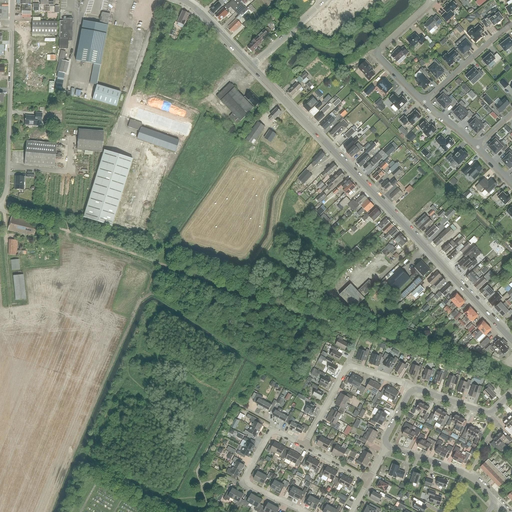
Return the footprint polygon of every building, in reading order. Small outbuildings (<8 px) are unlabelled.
[(0,0),(0,19),(8,19),(8,7),(8,1),(8,0),(0,0)] [(20,0),(20,4),(22,4),(22,14),(30,15),(31,9),(27,9),(27,4),(30,5),(30,0),(20,0)] [(224,8),(216,16),(220,21),(223,18),(224,18),(229,13),(228,13),(230,12),(228,10),(231,7),(239,15),(246,8),(241,2),(238,5),(233,0),(232,0),(229,4),(228,4),(224,8)] [(446,6),(443,9),(446,12),(442,16),(447,22),(454,15),(452,12),(458,7),(456,5),(457,4),(455,2),(454,3),(452,1),(448,4),(447,3),(445,5),(446,6)] [(218,2),(210,10),(214,14),(222,6),(218,2)] [(251,14),(256,10),(251,5),(236,19),(237,19),(239,21),(249,11),(251,13),(251,14)] [(184,25),(189,14),(182,11),(177,22),(184,25)] [(108,25),(110,14),(103,12),(101,13),(99,24),(83,21),(75,60),(93,64),(90,84),(97,85),(100,68),(108,25)] [(272,21),(278,15),(276,13),(270,19),(272,21)] [(504,19),(499,13),(492,18),(490,16),(482,22),(487,28),(492,24),(494,26),(497,24),(497,25),(501,22),(501,21),(504,19)] [(437,27),(442,22),(436,16),(433,18),(432,17),(429,20),(429,21),(424,26),(425,26),(425,27),(426,28),(427,28),(429,32),(436,25),(437,27)] [(63,18),(63,21),(60,21),(60,37),(59,49),(68,49),(68,41),(72,41),(73,18),(71,17),(67,17),(67,18),(63,18)] [(242,25),(239,21),(237,19),(228,27),(229,28),(228,29),(231,32),(233,31),(233,32),(242,25)] [(32,21),(32,34),(57,35),(57,22),(32,21)] [(474,28),(467,33),(476,43),(482,37),(480,35),(480,33),(483,30),(479,25),(475,29),(474,28)] [(250,44),(251,45),(248,48),(252,52),(262,43),(261,42),(269,34),(264,30),(250,44)] [(419,38),(415,33),(411,37),(410,36),(406,39),(413,47),(418,42),(421,45),(426,40),(421,35),(419,38)] [(465,36),(462,38),(465,42),(458,48),(463,54),(471,47),(466,42),(469,40),(465,36)] [(503,41),(498,45),(502,50),(503,50),(505,52),(510,48),(511,50),(511,49),(511,41),(509,38),(504,42),(503,41)] [(400,59),(400,57),(404,54),(405,55),(408,53),(403,47),(401,50),(399,48),(394,52),(394,53),(391,55),(394,58),(394,59),(397,62),(400,59)] [(448,53),(442,58),(450,67),(452,65),(453,65),(454,64),(454,63),(455,62),(453,59),(454,57),(455,58),(458,55),(454,50),(449,55),(448,53)] [(494,57),(491,54),(488,56),(486,58),(483,61),(483,62),(485,65),(486,64),(487,66),(493,61),(496,63),(501,58),(497,54),(494,57)] [(62,60),(62,59),(59,58),(56,71),(66,74),(69,62),(62,60)] [(361,66),(358,68),(366,76),(365,77),(369,81),(376,74),(372,71),(373,69),(365,61),(363,64),(363,63),(360,65),(361,66)] [(436,64),(429,70),(437,78),(444,72),(436,64)] [(424,90),(429,86),(428,85),(430,83),(425,77),(428,74),(422,68),(419,71),(423,74),(416,80),(419,83),(418,84),(418,87),(421,87),(424,90)] [(474,69),(466,76),(470,82),(479,74),(481,76),(483,74),(479,70),(477,72),(474,69)] [(305,72),(300,77),(303,81),(302,82),(303,82),(305,84),(309,80),(307,78),(307,77),(309,76),(305,72)] [(392,88),(387,82),(388,82),(385,79),(378,86),(381,90),(382,89),(386,94),(392,88)] [(500,83),(505,89),(509,85),(504,79),(500,83)] [(230,83),(217,96),(220,100),(218,102),(223,107),(225,105),(233,113),(230,117),(237,125),(257,106),(260,109),(265,104),(261,101),(261,102),(251,92),(245,98),(234,86),(232,84),(232,85),(230,83)] [(297,83),(288,91),(293,96),(302,88),(299,85),(297,83)] [(376,88),(372,84),(365,92),(368,95),(376,88)] [(116,107),(120,93),(96,85),(92,99),(116,107)] [(440,104),(441,105),(449,97),(447,95),(448,94),(444,90),(440,94),(442,96),(437,101),(437,102),(439,105),(440,104)] [(399,98),(395,94),(389,100),(393,104),(399,110),(407,102),(401,96),(399,98)] [(329,95),(323,100),(326,103),(331,98),(329,95)] [(486,96),(483,99),(490,106),(493,103),(486,96)] [(457,102),(453,98),(451,100),(449,97),(441,105),(442,106),(441,107),(444,109),(445,109),(450,105),(452,107),(457,102)] [(307,103),(304,107),(309,113),(313,109),(313,108),(315,107),(317,109),(322,105),(321,103),(320,102),(319,102),(318,104),(315,101),(313,98),(310,101),(308,103),(307,103)] [(341,102),(339,99),(333,104),(336,107),(341,102)] [(510,105),(505,99),(502,102),(501,101),(495,107),(498,110),(497,110),(500,114),(501,113),(501,114),(505,110),(504,110),(510,105)] [(457,117),(465,110),(463,107),(465,105),(461,101),(456,106),(458,108),(453,113),(454,114),(453,114),(456,117),(457,117)] [(319,122),(320,121),(325,116),(323,115),(331,108),(328,104),(320,112),(321,112),(315,118),(319,122)] [(138,108),(135,118),(186,135),(189,126),(138,108)] [(275,119),(282,112),(277,108),(271,115),(272,116),(269,118),(273,122),(276,120),(275,119)] [(344,109),(340,113),(343,117),(348,113),(344,109)] [(421,117),(415,110),(410,115),(406,118),(404,116),(400,120),(405,126),(409,122),(412,126),(421,117)] [(465,110),(457,117),(458,118),(457,119),(460,122),(461,121),(462,122),(467,117),(469,119),(473,115),(469,110),(468,112),(465,110)] [(36,126),(37,121),(41,122),(42,113),(36,113),(35,117),(26,116),(25,125),(36,126)] [(473,129),(473,130),(481,122),(479,120),(481,118),(476,114),(472,118),(474,121),(469,126),(470,126),(469,127),(472,130),(473,129)] [(330,116),(320,125),(324,129),(325,128),(326,129),(336,119),(335,118),(333,117),(332,118),(330,116)] [(334,131),(330,134),(334,139),(337,135),(338,136),(346,128),(342,124),(346,120),(344,119),(333,130),(334,131)] [(179,141),(141,127),(142,124),(130,120),(128,127),(139,131),(137,139),(175,152),(179,141)] [(430,125),(425,121),(419,127),(423,132),(424,134),(424,135),(426,137),(427,137),(428,138),(437,130),(431,124),(430,125)] [(253,144),(265,126),(258,122),(246,140),(253,144)] [(490,127),(486,122),(483,124),(481,122),(473,130),(474,131),(473,131),(476,134),(477,134),(478,134),(483,129),(485,131),(490,127)] [(104,131),(79,129),(77,150),(102,152),(104,131)] [(271,143),(276,135),(269,130),(264,138),(271,143)] [(411,132),(406,137),(411,142),(416,137),(411,132)] [(489,147),(488,148),(491,151),(491,150),(492,151),(502,141),(499,143),(498,141),(500,139),(496,135),(491,139),(494,142),(488,147),(489,147)] [(446,140),(442,136),(436,141),(441,145),(440,146),(446,152),(454,144),(453,142),(452,140),(451,140),(449,138),(446,140)] [(352,140),(344,147),(348,151),(354,145),(356,144),(355,143),(359,140),(356,138),(353,141),(352,140)] [(57,143),(26,141),(24,165),(54,167),(57,143)] [(493,151),(492,152),(495,155),(495,154),(496,155),(501,150),(503,152),(508,148),(502,141),(492,151),(493,151)] [(348,151),(347,153),(352,158),(356,154),(357,155),(360,151),(363,148),(362,146),(362,147),(358,143),(355,146),(354,145),(348,151)] [(367,155),(376,146),(373,143),(364,152),(367,155)] [(396,150),(391,144),(384,151),(389,157),(396,150)] [(424,149),(421,152),(424,156),(428,159),(432,156),(428,152),(424,149)] [(112,226),(118,206),(133,159),(104,150),(83,217),(112,226)] [(503,162),(502,163),(505,165),(506,165),(511,159),(511,153),(511,152),(510,150),(505,154),(508,156),(502,161),(503,162)] [(321,151),(320,152),(313,160),(314,161),(311,164),(314,167),(325,155),(321,151)] [(464,153),(461,151),(459,153),(458,153),(455,156),(456,156),(455,157),(451,154),(446,159),(452,165),(455,161),(459,165),(460,164),(461,165),(464,162),(463,161),(468,156),(465,152),(464,153)] [(361,167),(370,159),(365,154),(357,161),(358,162),(357,163),(361,167)] [(366,171),(367,171),(370,168),(371,169),(383,158),(379,154),(364,168),(365,169),(364,169),(366,171)] [(383,171),(389,165),(385,162),(379,167),(381,169),(373,177),(374,179),(376,182),(377,181),(377,182),(380,179),(381,180),(384,177),(383,176),(385,174),(383,171)] [(474,179),(479,175),(478,173),(482,170),(475,163),(470,168),(467,165),(461,170),(466,175),(469,173),(474,179)] [(329,176),(337,168),(334,164),(322,174),(325,177),(328,174),(329,176)] [(401,166),(392,174),(396,177),(402,172),(401,170),(403,168),(401,166)] [(425,176),(428,173),(421,166),(418,169),(425,176)] [(309,172),(307,169),(306,169),(298,178),(304,184),(313,175),(309,172)] [(339,176),(343,173),(342,173),(342,172),(341,172),(340,171),(330,181),(331,181),(327,185),(329,186),(333,183),(336,180),(340,177),(339,176)] [(329,191),(345,176),(344,176),(344,175),(343,173),(339,176),(340,177),(336,180),(333,183),(329,186),(327,188),(329,191)] [(15,189),(24,190),(24,177),(15,176),(15,189)] [(451,181),(455,185),(459,181),(455,177),(451,181)] [(345,189),(351,182),(348,179),(342,185),(341,184),(337,188),(339,189),(342,186),(345,189)] [(393,187),(398,183),(394,179),(390,183),(388,181),(382,186),(386,191),(392,185),(393,187)] [(484,179),(475,187),(480,192),(483,188),(489,194),(497,185),(491,179),(488,183),(484,179)] [(345,193),(338,199),(341,202),(340,204),(344,208),(351,201),(346,196),(347,195),(356,187),(352,183),(344,191),(345,193)] [(398,188),(390,196),(391,197),(390,198),(393,201),(394,200),(395,201),(403,194),(398,188)] [(323,192),(316,199),(320,203),(327,196),(323,192)] [(497,193),(492,198),(495,200),(496,200),(498,201),(500,199),(505,205),(508,203),(511,201),(510,200),(511,200),(508,196),(507,197),(503,193),(499,196),(497,193)] [(363,195),(356,202),(354,200),(348,205),(350,208),(353,205),(356,209),(360,205),(367,199),(363,195)] [(361,206),(363,208),(358,213),(360,215),(365,210),(367,212),(374,206),(368,200),(361,206)] [(321,216),(327,210),(322,206),(317,212),(321,216)] [(429,214),(431,216),(437,210),(433,206),(431,208),(433,210),(429,214)] [(452,208),(445,215),(448,218),(451,215),(452,216),(456,212),(452,208)] [(362,219),(363,220),(365,221),(368,218),(370,217),(372,219),(374,221),(382,214),(377,209),(371,213),(370,212),(362,219)] [(419,228),(429,219),(425,215),(415,224),(419,228)] [(334,230),(347,218),(344,216),(332,228),(334,230)] [(34,235),(37,225),(31,224),(32,222),(11,217),(8,230),(23,234),(30,235),(31,234),(34,235)] [(386,219),(378,226),(382,230),(390,223),(386,219)] [(423,232),(433,223),(429,219),(419,228),(423,232)] [(386,234),(394,227),(390,223),(382,230),(386,234)] [(429,239),(439,230),(435,226),(425,235),(429,239)] [(449,227),(433,242),(437,246),(445,239),(446,240),(454,232),(449,228),(449,227)] [(392,238),(399,232),(395,228),(384,238),(387,240),(391,237),(392,238)] [(398,244),(405,238),(401,234),(394,240),(398,244)] [(459,245),(465,239),(462,236),(456,241),(459,245)] [(474,244),(479,240),(475,236),(470,240),(474,244)] [(401,248),(408,242),(405,238),(398,244),(401,248)] [(17,255),(17,240),(9,240),(8,255),(17,255)] [(446,254),(456,245),(452,240),(442,250),(442,251),(443,252),(444,252),(446,254)] [(455,250),(458,254),(460,252),(460,251),(465,246),(462,243),(455,250)] [(462,253),(470,246),(468,243),(465,246),(460,251),(460,252),(462,253)] [(390,252),(395,248),(392,245),(392,246),(390,244),(386,247),(390,252)] [(481,253),(477,249),(478,249),(474,245),(463,254),(466,257),(458,264),(464,270),(467,268),(470,271),(477,263),(474,260),(481,253)] [(451,261),(458,254),(455,250),(447,257),(451,261)] [(12,270),(20,269),(19,259),(11,260),(12,270)] [(423,277),(431,270),(422,261),(415,268),(423,277)] [(479,270),(481,268),(479,266),(466,278),(470,281),(480,272),(479,270)] [(396,291),(410,278),(400,268),(387,281),(396,291)] [(432,285),(441,276),(441,275),(439,273),(439,274),(437,272),(433,276),(432,276),(431,277),(431,279),(428,281),(432,285)] [(480,272),(470,281),(473,285),(480,278),(481,277),(480,276),(480,275),(481,273),(480,272)] [(490,283),(494,279),(489,273),(483,278),(483,277),(474,286),(478,290),(488,281),(490,283)] [(501,278),(504,275),(503,273),(501,274),(500,276),(499,275),(495,279),(499,282),(502,279),(501,278)] [(15,300),(26,299),(23,275),(13,276),(15,300)] [(401,301),(423,280),(419,277),(413,283),(414,284),(399,299),(401,301)] [(442,285),(446,281),(442,277),(432,287),(434,290),(436,288),(438,289),(441,286),(441,287),(442,285)] [(364,297),(375,286),(369,280),(358,291),(351,284),(340,295),(354,309),(365,298),(364,297)] [(510,286),(509,286),(506,283),(502,287),(507,292),(511,289),(510,287),(511,287),(511,286),(511,283),(509,285),(510,286)] [(440,298),(443,295),(444,296),(448,293),(449,293),(450,292),(450,291),(453,288),(449,284),(440,292),(437,295),(440,298)] [(425,290),(420,285),(412,294),(416,298),(425,290)] [(487,300),(495,293),(492,290),(494,289),(491,286),(490,288),(487,285),(480,292),(487,300)] [(375,300),(382,294),(376,288),(370,294),(375,300)] [(510,303),(511,300),(511,289),(507,293),(511,298),(503,305),(501,303),(495,308),(499,313),(510,303)] [(493,306),(502,298),(498,293),(489,302),(493,306)] [(452,306),(460,298),(456,294),(450,299),(454,303),(452,304),(451,305),(452,306)] [(454,308),(456,306),(459,308),(465,302),(460,298),(452,306),(454,308)] [(511,304),(510,303),(499,313),(503,317),(508,313),(510,316),(511,313),(511,311),(511,310),(509,312),(507,310),(511,305),(511,304)] [(465,320),(474,312),(470,307),(464,313),(466,316),(464,318),(465,320)] [(453,319),(459,312),(456,310),(449,316),(452,319),(453,319)] [(455,321),(461,315),(459,312),(453,319),(455,321)] [(474,312),(465,320),(466,320),(464,321),(466,323),(470,320),(472,322),(478,316),(474,312)] [(474,338),(487,325),(483,321),(477,327),(480,329),(475,334),(474,333),(472,336),(474,338)] [(485,335),(491,329),(487,325),(474,338),(476,341),(484,334),(485,335)] [(468,333),(469,335),(476,328),(474,326),(468,331),(469,332),(468,333)] [(345,350),(348,344),(342,341),(344,338),(338,335),(337,338),(339,339),(336,345),(345,350)] [(487,338),(480,345),(483,348),(491,341),(487,338)] [(504,355),(509,350),(506,346),(507,345),(503,341),(502,342),(499,340),(494,345),(495,345),(492,348),(496,352),(495,352),(496,353),(497,353),(498,355),(499,354),(500,355),(502,353),(504,355)] [(330,345),(328,348),(333,350),(330,356),(339,361),(342,355),(336,352),(338,349),(330,345)] [(368,356),(370,350),(367,349),(366,351),(360,349),(357,359),(363,361),(365,355),(368,356)] [(383,355),(380,354),(379,356),(373,354),(370,364),(376,366),(378,359),(381,360),(383,355)] [(327,358),(323,356),(322,359),(326,361),(330,363),(327,368),(332,371),(331,372),(335,374),(338,367),(332,364),(333,361),(327,358)] [(395,364),(398,358),(395,357),(394,359),(389,356),(386,360),(383,365),(389,368),(392,362),(395,364)] [(406,370),(410,364),(407,363),(406,365),(400,362),(395,371),(400,374),(404,368),(406,370)] [(421,371),(423,365),(420,364),(419,366),(413,364),(410,374),(416,376),(418,370),(421,371)] [(436,370),(433,369),(432,371),(426,369),(423,379),(429,381),(431,374),(434,375),(436,370)] [(320,371),(317,370),(315,373),(318,375),(319,374),(323,376),(319,384),(326,388),(327,386),(328,386),(331,380),(324,377),(326,374),(320,371)] [(438,371),(434,382),(440,385),(442,380),(442,379),(443,378),(446,379),(448,373),(445,372),(444,373),(440,372),(438,371)] [(353,386),(358,377),(353,374),(350,378),(348,377),(344,383),(347,385),(348,383),(353,386)] [(457,384),(460,376),(457,375),(456,378),(450,375),(446,387),(452,389),(454,383),(457,384)] [(361,392),(364,386),(361,385),(364,380),(358,377),(353,386),(359,389),(358,390),(360,392),(361,392)] [(371,392),(376,383),(371,380),(366,388),(364,386),(361,392),(362,393),(363,393),(366,389),(371,392)] [(469,389),(472,381),(468,380),(467,383),(461,380),(457,392),(464,394),(465,388),(469,389)] [(378,398),(381,393),(378,391),(381,386),(376,383),(371,392),(376,395),(375,396),(378,398)] [(316,399),(320,401),(324,394),(317,390),(319,387),(313,384),(311,387),(316,389),(313,395),(317,397),(316,399)] [(480,384),(480,386),(479,387),(473,384),(469,396),(475,398),(478,391),(481,393),(483,385),(480,384)] [(492,401),(497,396),(493,392),(495,390),(489,384),(485,388),(487,389),(484,392),(492,401)] [(389,398),(394,389),(388,386),(384,394),(381,393),(378,398),(381,399),(383,395),(389,398)] [(396,397),(399,392),(394,389),(389,398),(394,401),(393,403),(395,404),(399,398),(396,397)] [(352,399),(353,396),(348,393),(346,396),(341,393),(338,399),(347,404),(350,398),(352,399)] [(253,402),(256,403),(259,405),(257,407),(262,409),(266,402),(262,400),(263,397),(257,394),(253,402)] [(310,411),(313,413),(317,407),(310,403),(312,401),(306,398),(304,400),(309,403),(304,412),(308,414),(310,411)] [(344,409),(347,404),(338,399),(335,404),(340,407),(339,410),(344,412),(346,410),(344,409)] [(276,403),(277,402),(274,400),(272,405),(266,402),(262,409),(266,411),(267,409),(272,412),(276,403)] [(421,412),(425,405),(420,402),(417,408),(414,407),(411,413),(414,414),(416,410),(421,412)] [(426,413),(430,407),(425,405),(421,412),(425,415),(423,419),(426,420),(429,415),(426,413)] [(385,420),(388,414),(382,412),(384,409),(378,406),(377,409),(378,410),(376,415),(385,420)] [(439,418),(443,411),(438,408),(434,414),(432,413),(429,419),(432,420),(434,416),(439,418)] [(344,412),(339,410),(338,412),(332,409),(329,415),(338,420),(341,414),(343,415),(344,412)] [(278,421),(282,413),(276,410),(273,415),(275,416),(274,419),(278,421)] [(444,427),(447,421),(444,420),(448,413),(443,411),(439,418),(436,423),(441,425),(444,427)] [(288,423),(293,413),(291,412),(288,417),(282,413),(278,421),(282,423),(283,421),(288,423)] [(294,432),(298,425),(294,423),(292,422),(294,418),(292,417),(293,413),(288,423),(288,424),(290,425),(289,427),(292,428),(290,430),(294,432)] [(252,426),(260,431),(263,425),(257,422),(258,420),(248,414),(247,417),(251,420),(250,422),(253,423),(252,426)] [(456,425),(460,417),(455,414),(452,421),(450,419),(447,425),(449,426),(452,422),(456,425)] [(336,425),(338,420),(329,415),(327,420),(332,423),(330,426),(336,429),(337,426),(336,425)] [(382,425),(385,420),(376,415),(373,420),(371,420),(370,422),(375,425),(376,423),(382,425)] [(462,426),(465,419),(460,417),(456,425),(461,427),(459,431),(461,433),(464,427),(462,426)] [(511,436),(511,423),(507,419),(503,423),(508,428),(506,430),(510,434),(511,436)] [(413,426),(411,425),(406,422),(403,428),(406,429),(402,435),(407,438),(412,430),(413,426)] [(298,425),(294,432),(299,435),(300,432),(302,434),(303,432),(306,433),(309,427),(304,424),(302,427),(298,425)] [(366,433),(375,438),(378,432),(373,430),(375,427),(368,424),(367,427),(369,428),(366,433)] [(257,436),(260,431),(252,426),(249,432),(246,430),(244,433),(250,436),(251,433),(257,436)] [(471,436),(475,428),(470,426),(467,432),(465,431),(462,436),(464,438),(467,433),(471,436)] [(418,436),(421,430),(416,428),(414,431),(412,430),(407,438),(412,440),(415,434),(418,436)] [(477,437),(480,431),(475,428),(471,436),(476,438),(474,443),(476,444),(479,438),(477,437)] [(510,442),(511,439),(508,435),(506,437),(501,432),(497,436),(503,442),(507,438),(510,442)] [(322,447),(326,439),(321,436),(322,435),(319,433),(317,439),(319,440),(317,445),(322,447)] [(367,441),(371,443),(372,443),(375,438),(366,433),(363,438),(361,437),(360,440),(366,443),(367,442),(367,441)] [(422,449),(426,441),(424,440),(425,436),(421,434),(418,439),(421,440),(417,446),(422,449)] [(501,452),(503,450),(507,446),(503,442),(497,436),(493,440),(498,445),(496,447),(501,452)] [(244,447),(252,451),(255,446),(249,443),(251,440),(245,437),(244,440),(247,442),(244,447)] [(433,447),(436,442),(428,438),(426,441),(422,449),(427,452),(430,446),(433,447)] [(332,447),(335,442),(332,440),(331,442),(326,439),(322,447),(327,450),(329,446),(332,447)] [(440,455),(444,447),(441,446),(443,442),(439,440),(436,445),(438,447),(435,452),(440,455)] [(276,453),(280,445),(275,442),(272,447),(270,445),(267,450),(270,452),(271,450),(276,453)] [(337,456),(342,447),(337,445),(338,443),(335,442),(332,447),(335,448),(332,453),(337,456)] [(337,456),(338,456),(342,459),(345,454),(348,455),(350,450),(348,448),(347,450),(345,449),(347,446),(344,444),(342,447),(337,456)] [(283,459),(285,453),(283,452),(285,447),(280,445),(276,453),(281,456),(280,457),(283,459)] [(445,458),(446,456),(448,452),(451,453),(453,448),(449,445),(447,449),(444,447),(440,455),(445,458)] [(458,462),(462,454),(459,452),(461,449),(456,446),(453,452),(456,453),(453,459),(458,462)] [(249,457),(252,451),(244,447),(241,453),(238,451),(236,454),(242,456),(243,454),(249,457)] [(361,456),(370,460),(373,455),(368,453),(369,451),(369,450),(364,447),(362,450),(364,451),(361,456)] [(291,461),(296,453),(290,450),(288,455),(285,453),(283,459),(285,460),(286,459),(291,461)] [(458,462),(462,464),(466,458),(468,459),(471,454),(466,452),(464,455),(462,454),(458,462)] [(298,460),(300,456),(301,456),(296,453),(291,461),(296,464),(295,466),(298,467),(301,462),(298,460)] [(367,465),(370,460),(361,456),(359,461),(357,460),(356,463),(361,466),(361,464),(362,463),(367,465)] [(234,466),(242,471),(245,465),(239,462),(240,460),(235,457),(232,462),(235,464),(234,466)] [(310,468),(315,460),(310,457),(307,462),(305,460),(302,466),(304,467),(305,465),(310,468)] [(489,459),(480,467),(484,471),(493,463),(493,464),(496,462),(494,461),(492,463),(489,459)] [(317,474),(320,469),(318,467),(320,463),(315,460),(310,468),(315,471),(315,473),(317,474)] [(493,463),(484,471),(488,475),(496,467),(497,468),(499,466),(498,464),(496,467),(493,464),(493,463)] [(400,467),(393,464),(389,475),(396,478),(397,476),(403,479),(405,472),(399,470),(400,467)] [(239,476),(242,471),(234,466),(232,470),(229,468),(226,473),(232,476),(233,473),(239,476)] [(259,482),(263,474),(258,471),(260,467),(258,466),(255,471),(257,473),(254,479),(259,482)] [(328,478),(333,469),(327,467),(325,471),(322,470),(319,475),(322,477),(323,475),(328,478)] [(496,467),(488,475),(492,479),(500,471),(501,472),(503,470),(502,468),(499,470),(497,468),(496,467)] [(335,483),(338,478),(335,477),(338,472),(333,469),(328,478),(333,480),(332,482),(333,482),(332,485),(333,486),(334,485),(335,483)] [(504,475),(505,476),(507,474),(503,470),(501,472),(500,471),(492,479),(495,483),(504,475)] [(270,479),(272,474),(270,472),(268,477),(263,474),(259,482),(264,485),(267,478),(270,479)] [(417,484),(421,475),(414,472),(412,477),(409,477),(407,484),(412,485),(413,483),(417,484)] [(276,491),(280,483),(275,480),(277,476),(275,475),(272,480),(274,482),(271,488),(276,491)] [(344,486),(348,478),(343,475),(340,479),(338,478),(335,483),(334,485),(337,487),(339,483),(344,486)] [(504,475),(495,483),(499,487),(507,479),(508,480),(511,478),(509,476),(507,478),(505,476),(504,475)] [(348,478),(344,486),(349,489),(348,490),(351,492),(353,486),(351,485),(353,480),(348,478)] [(446,488),(448,481),(438,478),(436,485),(446,488)] [(433,481),(427,479),(425,486),(428,487),(429,486),(431,487),(433,481)] [(286,488),(289,483),(284,480),(284,481),(283,482),(282,484),(280,483),(276,491),(281,493),(284,487),(286,488)] [(294,497),(298,489),(293,487),(296,483),(293,481),(290,487),(293,488),(289,495),(294,497)] [(392,487),(393,484),(386,481),(385,483),(380,481),(377,487),(386,492),(389,486),(392,487)] [(234,499),(238,491),(233,488),(230,494),(227,493),(224,499),(226,501),(227,500),(229,501),(231,498),(234,499)] [(305,495),(308,489),(305,488),(303,492),(298,489),(294,497),(299,500),(302,493),(305,495)] [(311,506),(315,498),(310,496),(314,489),(311,488),(307,496),(310,497),(306,504),(311,506)] [(244,502),(241,500),(244,494),(238,491),(234,499),(237,501),(236,504),(241,507),(242,505),(243,504),(244,502)] [(440,506),(442,498),(435,496),(436,493),(430,491),(428,496),(431,497),(430,502),(440,506)] [(379,503),(382,496),(374,492),(370,498),(379,503)] [(253,505),(257,497),(251,494),(248,500),(246,498),(244,502),(243,504),(242,505),(245,507),(246,505),(248,506),(249,503),(253,505)] [(426,503),(414,496),(412,500),(416,502),(413,508),(414,508),(420,511),(418,511),(423,511),(427,507),(424,505),(426,503)] [(258,511),(259,511),(262,507),(260,505),(263,500),(257,497),(253,505),(256,507),(254,510),(258,511)] [(316,509),(319,502),(322,504),(325,498),(322,497),(320,501),(315,498),(311,506),(316,509)] [(329,511),(332,507),(327,505),(330,501),(327,499),(324,505),(327,506),(323,511),(329,511)] [(270,511),(274,506),(268,503),(265,509),(262,507),(259,511),(270,511)]
